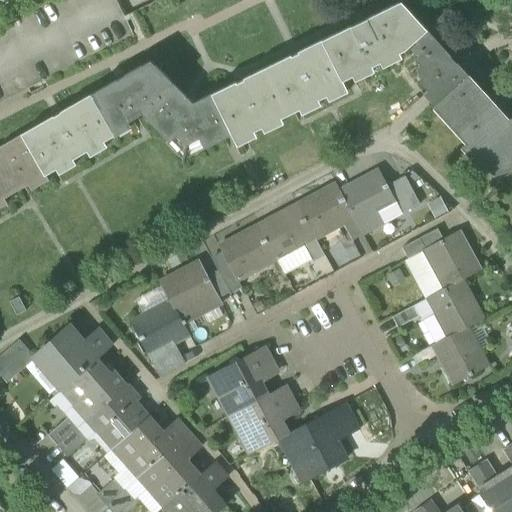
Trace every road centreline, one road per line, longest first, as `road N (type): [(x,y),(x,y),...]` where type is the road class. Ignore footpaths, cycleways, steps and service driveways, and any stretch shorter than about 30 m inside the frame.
road 1 (residential): [(0,338),(388,135)]
road 2 (residential): [(429,443),(334,282)]
road 3 (residential): [(204,357),(334,282)]
